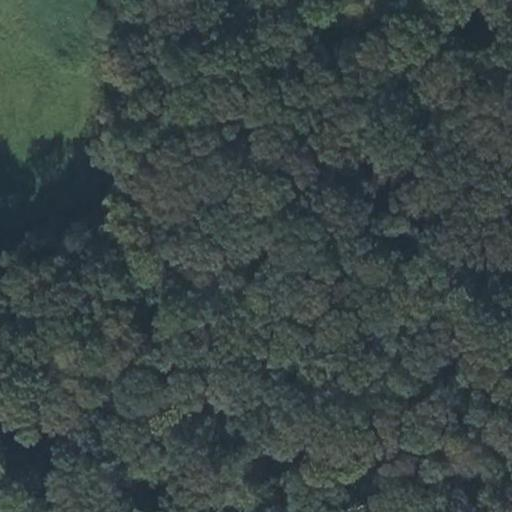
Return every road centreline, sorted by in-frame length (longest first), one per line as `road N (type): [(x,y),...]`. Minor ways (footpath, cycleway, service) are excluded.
road 1 (track): [(511,341),(476,330),(410,335),(331,369),(174,409),(42,469),(0,473)]
road 2 (track): [(42,469),(232,66),(288,0)]
